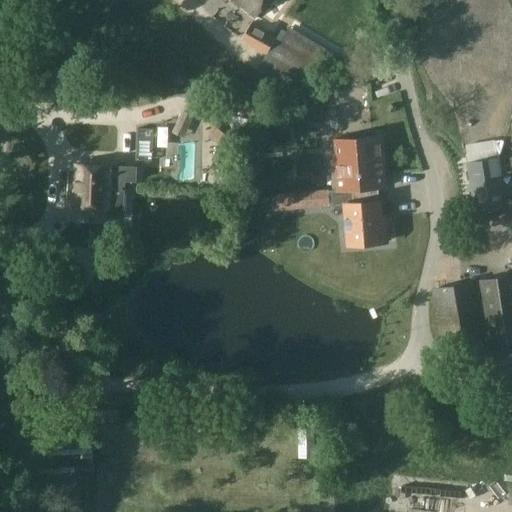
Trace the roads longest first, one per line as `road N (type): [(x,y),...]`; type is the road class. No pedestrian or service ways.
road 1 (unclassified): [(511,418),(452,377),(420,322),(436,227),(388,0)]
road 2 (track): [(432,354),(350,386),(94,386),(0,413)]
